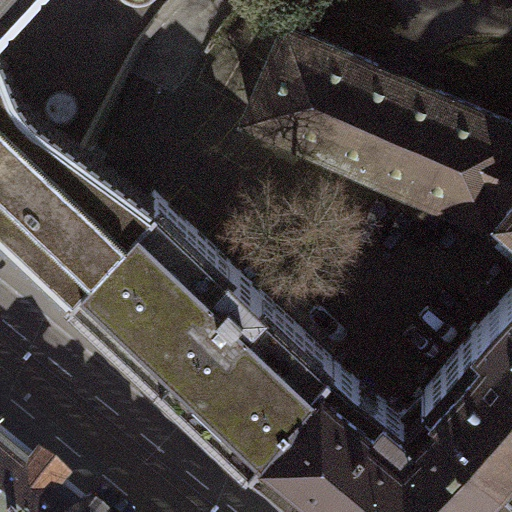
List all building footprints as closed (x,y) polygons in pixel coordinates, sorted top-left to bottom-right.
[(0,0),(0,209),(48,255),(70,276),(150,186),(122,166),(58,118),(43,106),(18,87),(0,41),(0,0)] [(511,118),(286,21),(245,108),(351,154),(356,161),(363,166),(374,168),(383,165),(485,211),(491,189),(496,193),(511,175),(511,118)] [(491,189),(485,211),(511,235),(511,283),(402,410),(332,356),(253,449),(329,511),(481,511),(511,480),(511,175),(496,193),(491,189)] [(253,449),(332,356),(150,186),(70,276),(253,449)] [(67,511),(0,455),(0,511),(67,511)]
